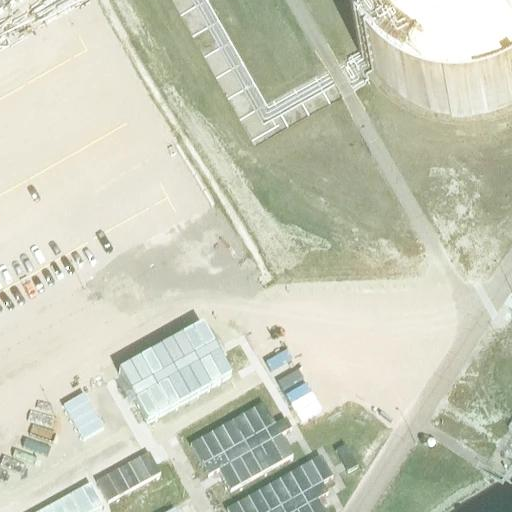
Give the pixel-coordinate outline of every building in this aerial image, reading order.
[(511,0),(339,0),(340,0),(341,11),(343,21),(347,31),(352,41),(358,51),(364,60),(371,67),(385,79),(393,84),(406,90),(415,93),(428,96),(444,98),(455,97),(465,96),(477,93),(486,90),(498,84),(507,79),(511,74),(511,0)] [(146,426),(230,379),(201,328),(118,375),(146,426)] [(275,427),(263,407),(189,448),(207,479),(217,473),(229,494),(292,459),(280,438),(284,436),(291,432),(285,422),(284,422),(275,427)] [(107,506),(160,477),(148,456),(96,484),(107,506)] [(322,511),(317,503),(327,497),(324,491),(321,486),(332,480),(320,459),(226,511),(322,511)]
